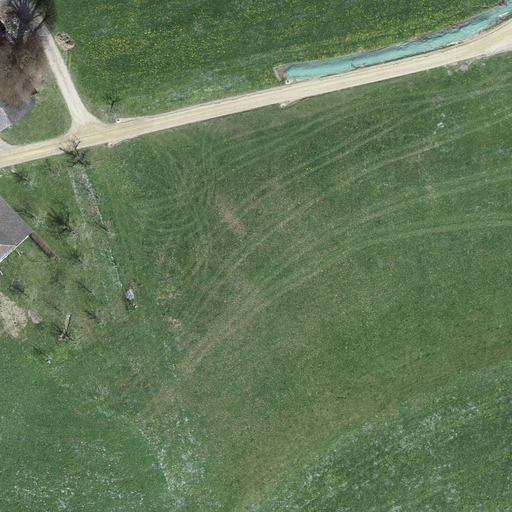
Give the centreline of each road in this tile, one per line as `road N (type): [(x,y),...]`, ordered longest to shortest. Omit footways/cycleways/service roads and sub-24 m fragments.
road 1 (track): [(511,33),(421,63),(0,162)]
road 2 (track): [(91,139),(21,0)]
